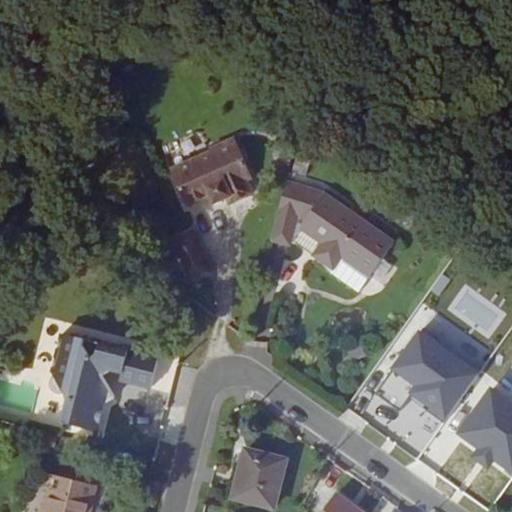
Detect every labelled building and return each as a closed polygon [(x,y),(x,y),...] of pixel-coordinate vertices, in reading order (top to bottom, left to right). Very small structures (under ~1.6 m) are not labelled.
[(256,182),(262,180),(246,140),(221,151),(222,153),(181,170),(197,207),(221,197),(224,205),(237,200),(239,206),(262,196),(256,182)] [(298,234),(309,219),(330,235),(321,246),(341,260),(349,248),(378,269),(400,239),(331,188),(293,179),(286,207),(280,231),(297,235),(298,234)] [(220,273),(203,231),(177,242),(194,284),(220,273)] [(366,285),(378,269),(349,248),(341,260),(338,264),(366,285)] [(414,329),(376,400),(405,416),(391,441),(424,459),(476,362),(414,329)] [(157,383),(165,353),(67,330),(58,368),(60,371),(71,389),(75,397),(69,420),(105,428),(112,398),(121,393),(108,372),(118,366),(128,369),(126,376),(157,383)] [(68,390),(71,389),(60,371),(58,373),(57,375),(55,378),(55,381),(56,384),(57,386),(60,389),(64,390),(68,390)] [(455,436),(511,475),(511,401),(490,386),(455,436)] [(278,506),(291,458),(251,447),(239,496),(278,506)] [(105,487),(63,477),(60,490),(102,500),(105,487)] [(99,511),(102,500),(60,490),(55,489),(49,511),(99,511)] [(370,511),(345,494),(332,511),(370,511)]
